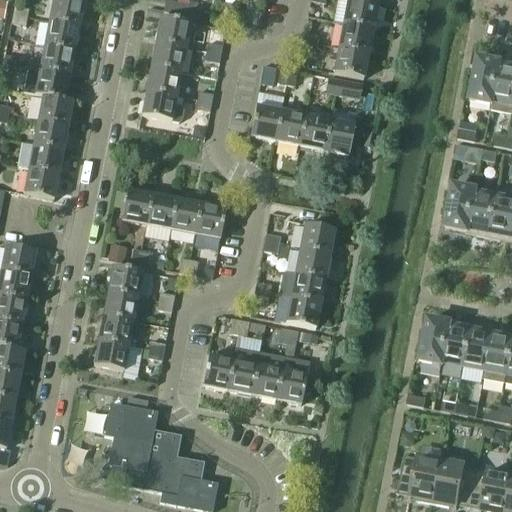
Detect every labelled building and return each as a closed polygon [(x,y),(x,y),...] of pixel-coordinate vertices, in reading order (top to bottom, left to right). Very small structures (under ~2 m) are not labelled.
[(77,32),(82,6),(52,0),(47,26),(77,32)] [(376,9),(377,0),(346,0),(346,3),(376,9)] [(184,20),(186,8),(164,3),(162,15),(184,20)] [(371,33),(376,9),(346,3),(341,28),(371,33)] [(186,8),(184,20),(193,22),(196,10),(186,8)] [(10,19),(25,22),(27,13),(12,10),(10,19)] [(232,29),(235,14),(228,13),(225,27),(232,29)] [(235,14),(232,29),(242,31),(245,16),(235,14)] [(24,30),(25,22),(10,19),(9,27),(24,30)] [(154,46),(184,52),(189,27),(159,21),(154,46)] [(72,56),(77,32),(47,26),(42,50),(72,56)] [(367,58),(371,33),(341,28),(337,52),(367,58)] [(301,45),(316,48),(317,40),(303,37),(301,45)] [(314,57),(316,48),(301,45),(299,54),(314,57)] [(179,76),(184,52),(154,46),(149,70),(179,76)] [(219,58),(221,50),(206,47),(205,56),(219,58)] [(68,81),(72,56),(42,50),(38,75),(68,81)] [(362,83),(367,58),(337,52),(332,77),(362,83)] [(218,67),(219,58),(205,56),(203,64),(218,67)] [(1,68),(16,71),(18,61),(3,58),(1,68)] [(490,113),(499,65),(477,61),(469,103),(490,107),(489,113),(490,113)] [(511,117),(511,112),(511,65),(508,65),(507,69),(499,68),(500,66),(499,65),(490,113),(511,117)] [(0,75),(14,78),(16,71),(1,68),(0,73),(0,75)] [(175,100),(179,76),(149,70),(145,94),(175,100)] [(284,89),(287,74),(279,73),(276,87),(284,89)] [(287,74),(284,89),(293,91),(296,76),(287,74)] [(63,104),(68,81),(38,75),(33,99),(71,106),(71,105),(63,104)] [(334,99),(337,84),(327,82),(324,97),(334,99)] [(337,84),(334,99),(341,100),(344,85),(337,84)] [(361,88),(344,85),(341,100),(358,103),(361,88)] [(173,109),(175,100),(145,94),(140,119),(177,127),(180,122),(182,115),(180,110),(173,109)] [(210,107),(212,99),(197,96),(195,104),(210,107)] [(66,131),(71,106),(33,99),(41,101),(36,125),(66,131)] [(208,116),(210,107),(195,104),(194,113),(208,116)] [(0,117),(7,119),(8,110),(0,108),(0,117)] [(274,145),(279,115),(254,110),(248,140),(274,145)] [(298,150),(304,120),(279,115),(274,145),(298,150)] [(323,155),(329,125),(304,120),(298,150),(323,155)] [(61,155),(66,131),(36,125),(31,149),(61,155)] [(329,125),(323,155),(347,159),(353,129),(329,125)] [(474,145),(476,136),(459,132),(457,142),(474,145)] [(505,151),(506,141),(493,139),(491,149),(505,151)] [(471,161),(473,151),(456,148),(454,158),(471,161)] [(57,180),(61,155),(31,149),(31,152),(19,150),(15,172),(57,180)] [(494,166),(496,156),(482,153),(480,163),(494,166)] [(52,204),(57,180),(15,172),(14,175),(26,177),(22,198),(52,204)] [(466,235),(474,193),(453,189),(445,230),(466,235)] [(487,241),(497,191),(496,191),(495,199),(475,195),(475,193),(474,193),(466,235),(475,236),(475,239),(487,241)] [(509,243),(511,226),(511,194),(497,191),(487,241),(500,244),(500,241),(509,243)] [(145,229),(150,199),(125,194),(124,203),(122,203),(121,205),(123,206),(120,224),(145,229)] [(169,233),(174,203),(150,199),(145,229),(169,233)] [(193,238),(199,208),(174,203),(169,233),(193,238)] [(218,243),(224,213),(199,208),(193,238),(218,243)] [(328,259),(333,234),(303,228),(298,253),(328,259)] [(262,247),(277,249),(279,241),(264,238),(262,247)] [(275,258),(277,249),(262,247),(261,255),(275,258)] [(0,270),(0,274),(29,280),(34,255),(4,249),(0,270)] [(122,265),(124,255),(109,253),(107,262),(122,265)] [(137,269),(140,254),(131,253),(129,268),(137,269)] [(323,283),(328,259),(298,253),(293,277),(323,283)] [(140,254),(137,269),(146,271),(148,256),(140,254)] [(185,278),(188,264),(180,262),(177,277),(185,278)] [(188,264),(185,278),(194,280),(197,265),(188,264)] [(106,295),(136,301),(141,276),(111,270),(106,295)] [(0,299),(25,304),(29,280),(0,274),(0,299)] [(319,308),(323,283),(293,277),(288,302),(319,308)] [(253,296),(268,298),(269,289),(255,287),(253,296)] [(131,325),(136,301),(106,295),(101,320),(131,325)] [(171,308),(173,299),(158,296),(157,305),(171,308)] [(266,307),(268,298),(253,296),(251,304),(266,307)] [(0,324),(20,328),(25,304),(0,299),(0,324)] [(314,333),(319,308),(288,302),(284,327),(314,333)] [(170,316),(171,308),(157,305),(155,313),(170,316)] [(127,350),(131,325),(101,320),(97,344),(127,350)] [(441,368),(449,326),(427,322),(419,364),(441,368)] [(236,339),(239,324),(231,323),(228,337),(236,339)] [(0,350),(15,353),(20,328),(0,324),(0,350)] [(239,324),(236,339),(245,341),(248,326),(239,324)] [(463,370),(471,328),(458,326),(458,328),(449,326),(441,368),(442,368),(442,366),(463,370)] [(482,382),(491,334),(483,333),(483,330),(471,328),(463,370),(483,374),(482,382)] [(285,348),(288,334),(279,332),(276,347),(285,348)] [(288,334),(285,348),(293,350),(296,335),(288,334)] [(504,386),(511,341),(511,335),(501,334),(500,336),(491,334),(482,382),(504,386)] [(122,375),(127,350),(97,344),(92,369),(122,375)] [(162,357),(164,348),(149,345),(147,354),(162,357)] [(15,353),(0,350),(0,376),(18,380),(23,355),(15,353)] [(226,395),(234,351),(233,351),(231,364),(206,360),(201,390),(226,395)] [(250,399),(258,356),(234,351),(226,395),(250,399)] [(160,365),(162,357),(147,354),(146,362),(160,365)] [(274,404),(283,361),(258,356),(250,399),(274,404)] [(283,361),(274,404),(299,409),(308,366),(283,361)] [(0,400),(14,403),(18,380),(0,376),(0,400)] [(423,411),(425,401),(408,398),(406,408),(423,411)] [(0,426),(9,428),(14,403),(0,400),(0,426)] [(454,417),(456,407),(442,405),(440,414),(454,417)] [(456,407),(454,417),(467,420),(469,410),(456,407)] [(104,435),(103,440),(113,442),(108,469),(117,470),(117,471),(125,472),(122,489),(121,489),(121,490),(159,497),(158,506),(173,509),(173,510),(174,510),(174,509),(190,511),(211,511),(216,488),(198,485),(201,467),(175,461),(179,440),(169,438),(152,435),(155,418),(156,418),(156,416),(119,410),(110,408),(105,435),(104,435)] [(496,425),(499,409),(498,415),(484,413),(483,422),(496,425)] [(511,411),(499,409),(496,425),(510,428),(511,415),(511,411)] [(0,452),(4,453),(9,428),(0,426),(0,452)] [(432,507),(440,464),(417,460),(416,462),(403,459),(396,497),(409,500),(409,503),(432,507)] [(468,511),(476,471),(440,464),(432,507),(456,511),(456,509),(468,511)] [(504,511),(511,478),(476,471),(468,511),(472,511),(504,511)]
